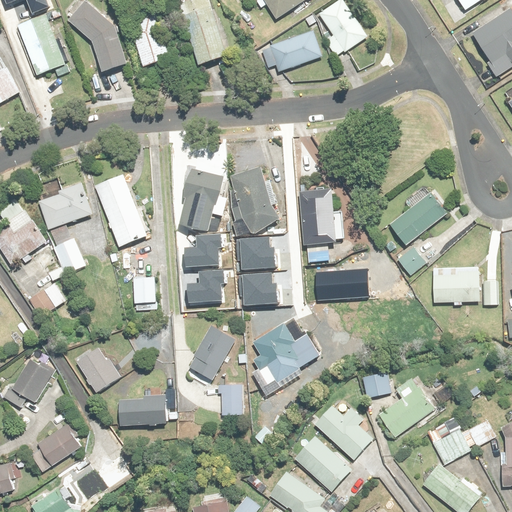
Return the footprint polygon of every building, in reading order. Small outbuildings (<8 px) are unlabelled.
[(233,59),(213,0),(198,0),(182,5),(203,69),(233,59)] [(266,0),(281,22),(315,0),(266,0)] [(372,38),(345,0),(344,0),(321,16),(336,37),(328,42),(340,60),(372,38)] [(460,0),(470,13),(489,0),(460,0)] [(121,26),(90,1),(72,22),(97,44),(107,73),(134,64),(121,26)] [(162,3),(130,14),(150,72),(182,61),(162,3)] [(511,11),(475,36),(494,65),(491,67),(500,80),(511,72),(511,11)] [(71,65),(50,14),(20,26),(15,13),(6,16),(25,63),(33,59),(41,77),(71,65)] [(317,32),(273,48),(283,74),(326,59),(317,32)] [(0,106),(0,107),(25,93),(5,59),(0,62),(0,106)] [(265,168),(233,178),(243,205),(232,209),(242,240),(257,235),(260,246),(280,239),(275,225),(284,222),(265,168)] [(231,179),(196,170),(189,197),(192,198),(185,227),(215,234),(222,207),(224,207),(231,179)] [(126,175),(98,187),(124,249),(152,237),(126,175)] [(63,195),(42,203),(59,247),(57,247),(68,274),(88,266),(78,240),(75,241),(69,226),(98,215),(86,183),(62,193),(63,195)] [(336,189),(303,193),(309,246),(342,243),(336,189)] [(435,193),(392,225),(409,247),(451,215),(435,193)] [(0,243),(17,267),(51,243),(28,210),(26,211),(17,198),(0,209),(0,210),(11,226),(0,234),(0,243)] [(416,247),(400,260),(413,277),(430,264),(416,247)] [(61,261),(49,266),(56,282),(68,277),(61,261)] [(485,268),(436,268),(436,304),(484,305),(484,307),(502,308),(502,282),(485,282),(485,268)] [(159,278),(137,279),(139,305),(160,304),(159,278)] [(59,285),(32,300),(43,319),(70,304),(59,285)] [(301,343),(289,323),(256,343),(264,356),(256,361),(262,370),(256,374),(265,390),(280,381),(283,386),(314,367),(312,364),(324,356),(312,336),(301,343)] [(216,381),(240,340),(216,326),(197,357),(200,359),(194,368),(216,381)] [(101,349),(80,364),(101,394),(125,377),(113,359),(110,361),(101,349)] [(59,371),(35,357),(16,389),(40,403),(59,371)] [(391,373),(366,378),(370,400),(395,395),(391,373)] [(405,399),(383,415),(399,437),(417,424),(420,428),(430,421),(427,417),(439,409),(416,378),(399,390),(405,399)] [(247,416),(247,387),(221,387),(221,395),(224,395),(224,416),(247,416)] [(145,400),(122,401),(123,427),(171,424),(169,395),(145,396),(145,400)] [(336,406),(318,426),(357,461),(377,439),(363,426),(368,420),(355,409),(348,417),(336,406)] [(459,420),(430,434),(446,465),(474,451),(473,449),(479,445),(481,448),(507,435),(509,439),(509,465),(506,465),(506,488),(511,487),(511,426),(506,429),(500,416),(466,433),(459,420)] [(70,425),(41,444),(44,449),(34,456),(45,473),(84,448),(70,425)] [(356,470),(319,436),(298,460),(335,494),(356,470)] [(130,452),(98,473),(111,491),(142,470),(130,452)] [(0,495),(20,491),(13,464),(0,467),(0,495)] [(471,511),(484,495),(443,464),(426,487),(460,511),(471,511)] [(290,473),(273,498),(293,511),(328,511),(322,508),(328,499),(290,473)] [(80,511),(71,499),(69,501),(61,491),(39,508),(41,511),(80,511)] [(259,511),(264,507),(251,496),(237,511),(259,511)] [(233,511),(232,498),(196,503),(197,511),(180,511),(180,508),(152,511),(233,511)]
